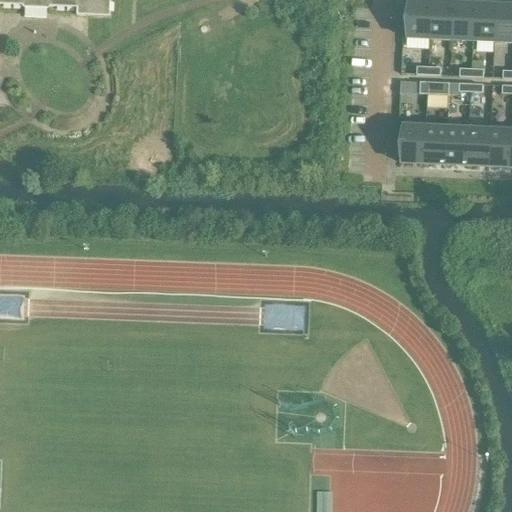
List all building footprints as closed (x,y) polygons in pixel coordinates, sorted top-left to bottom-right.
[(0,0),(0,5),(24,7),(24,0),(28,0),(48,1),(47,8),(87,10),(87,17),(88,17),(109,18),(110,0),(0,0)] [(407,40),(429,41),(430,4),(428,4),(423,4),(409,3),(407,40)] [(444,5),(430,4),(429,41),(451,42),(452,5),(449,5),(444,5)] [(474,6),(461,5),(457,5),(452,5),(451,42),(472,43),(474,6)] [(483,6),(478,6),(474,6),(472,43),(494,44),(496,7),(483,6)] [(511,7),(504,7),(500,7),(496,7),(494,44),(511,44),(511,7)] [(428,77),(428,69),(416,69),(416,77),(428,77)] [(428,69),(428,77),(440,78),(440,70),(428,69)] [(459,79),(471,79),(471,71),(459,70),(459,79)] [(483,71),(471,71),(471,79),(483,80),(483,71)] [(502,81),(511,81),(511,72),(502,72),(502,81)] [(427,96),(427,92),(428,84),(420,84),(419,96),(427,96)] [(440,85),(428,84),(427,92),(440,93),(440,85)] [(470,94),(471,86),(459,86),(458,94),(470,94)] [(483,87),(471,86),(470,94),(482,95),(483,87)] [(511,95),(511,87),(502,87),(501,95),(511,95)] [(401,165),(423,166),(425,124),(403,123),(401,165)] [(445,167),(447,130),(426,129),(427,124),(425,124),(423,166),(445,167)] [(468,131),(467,168),(488,169),(490,127),(489,127),(489,132),(468,131)] [(488,169),(510,170),(511,130),(511,128),(490,127),(488,169)] [(467,168),(468,131),(447,130),(445,167),(467,168)]
